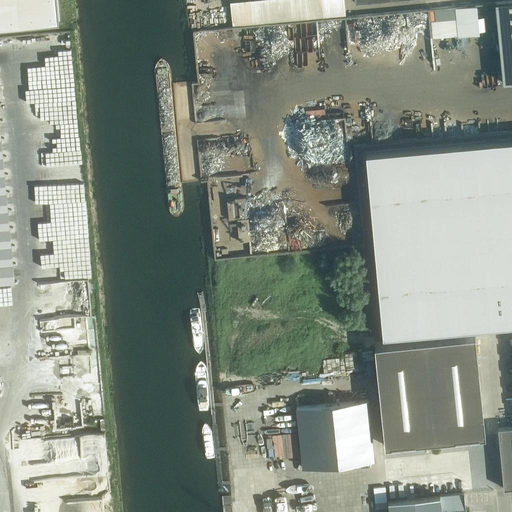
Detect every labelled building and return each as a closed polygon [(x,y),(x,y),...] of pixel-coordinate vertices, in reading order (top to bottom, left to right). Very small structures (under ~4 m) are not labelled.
[(0,0),(0,25),(60,20),(57,0),(0,0)] [(344,0),(322,0),(324,16),(346,14),(344,0)] [(511,1),(496,3),(503,83),(511,82),(511,1)] [(478,5),(456,7),(458,35),(480,33),(478,5)] [(0,283),(15,282),(0,125),(0,283)] [(511,138),(366,152),(383,335),(511,323),(511,138)] [(238,197),(238,203),(240,203),(241,209),(248,209),(247,197),(238,197)] [(47,283),(92,278),(89,240),(79,241),(80,244),(68,245),(69,254),(45,257),(47,283)] [(375,345),(384,435),(385,445),(415,442),(416,452),(456,448),(455,438),(485,435),(484,425),(475,335),(375,345)] [(75,428),(72,396),(52,398),(54,428),(44,429),(44,436),(56,435),(55,429),(75,428)] [(368,399),(297,406),(303,467),(374,460),(368,399)] [(34,431),(33,417),(21,418),(22,432),(34,431)] [(504,488),(511,486),(511,425),(498,427),(504,488)] [(465,493),(386,500),(387,511),(466,511),(467,507),(465,507),(465,499),(465,494),(465,493)]
